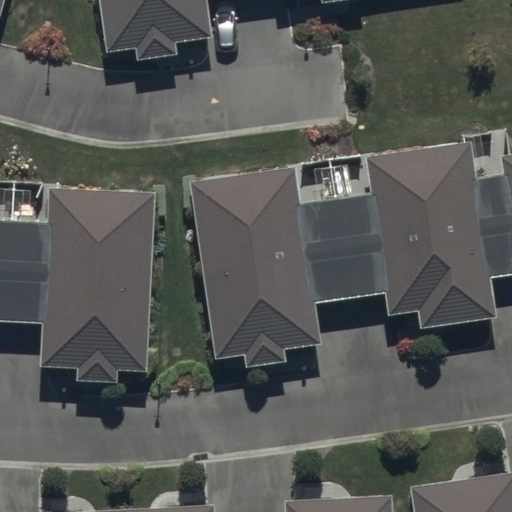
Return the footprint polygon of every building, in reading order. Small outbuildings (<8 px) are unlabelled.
[(100,0),(108,57),(136,53),(138,63),(179,58),(177,47),(213,42),(208,0),(324,0),(325,4),(355,0),(100,0)] [(321,351),(316,308),(388,299),(390,317),(421,313),(423,335),(498,325),(493,282),(511,279),(511,158),(503,160),(505,180),(482,183),(478,147),(371,161),(376,198),(302,207),(298,171),(190,184),(213,363),(245,359),(246,370),(285,365),(283,356),(321,351)] [(0,327),(46,329),(44,373),(80,375),(80,386),(119,388),(119,377),(152,379),(158,200),(53,196),(52,232),(0,230),(0,327)] [(511,511),(511,481),(412,497),(414,511),(511,511)] [(390,511),(390,502),(286,508),(286,511),(212,511),(213,511),(208,511),(390,511)]
